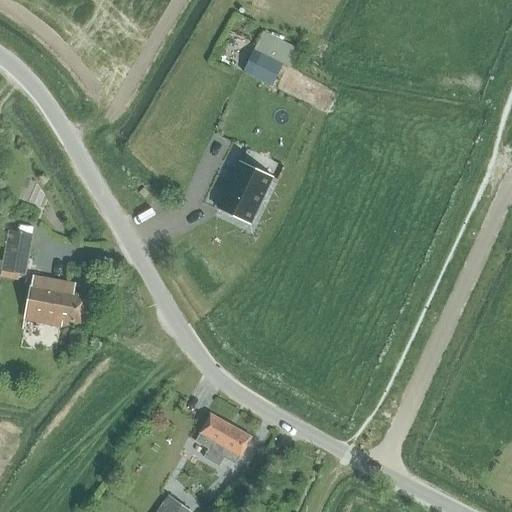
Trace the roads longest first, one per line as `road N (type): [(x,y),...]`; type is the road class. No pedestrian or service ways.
road 1 (unclassified): [(379,471),(250,403),(201,362),(43,98),(0,56)]
road 2 (residential): [(379,471),(511,184)]
